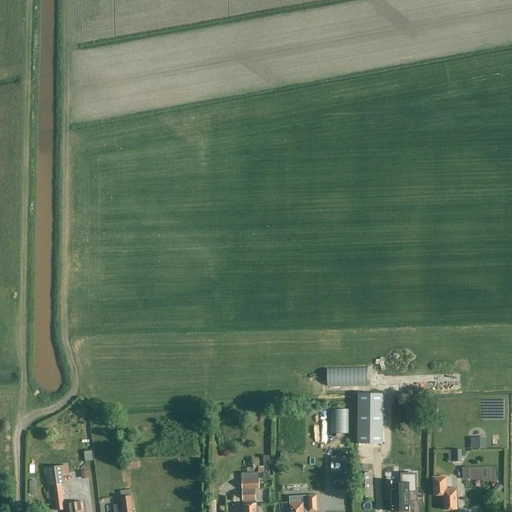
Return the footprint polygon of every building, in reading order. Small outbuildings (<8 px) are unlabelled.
[(454,388),(454,378),(441,377),(441,388),(454,388)] [(482,448),(482,437),(467,438),(467,449),(482,448)] [(461,462),(461,450),(447,450),(447,460),(453,460),(453,462),(461,462)] [(84,452),(86,462),(93,460),(92,451),(84,452)] [(137,459),(126,461),(127,469),(138,468),(137,459)] [(44,468),(49,501),(54,500),(54,502),(63,501),(61,484),(64,484),(63,474),(68,473),(67,465),(44,468)] [(259,489),(259,480),(258,479),(258,472),(241,473),(241,480),(241,490),(259,489)] [(332,482),(345,483),(345,474),(332,473),(332,482)] [(372,497),(371,473),(357,474),(358,498),(372,497)] [(418,477),(388,478),(389,510),(410,509),(410,493),(416,492),(418,477)] [(443,495),(443,510),(457,509),(456,489),(444,490),(443,478),(433,478),(434,496),(443,495)] [(120,490),(120,497),(122,511),(132,511),(131,496),(130,489),(120,490)] [(255,511),(255,505),(254,491),(242,491),(243,506),(242,506),(242,511),(255,511)] [(289,505),(289,511),(302,511),(309,511),(316,511),(315,495),(289,497),(289,505)] [(83,511),(83,502),(65,504),(65,511),(83,511)]
